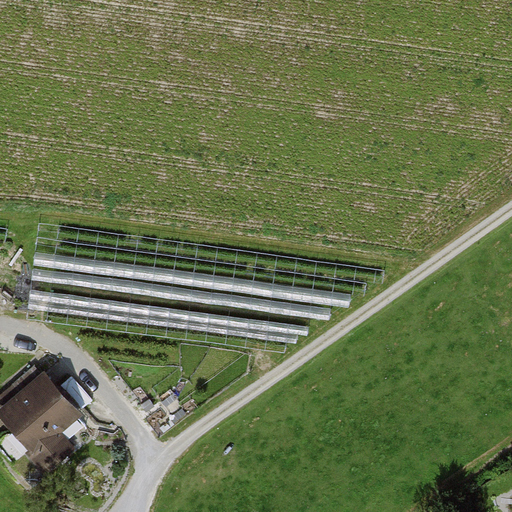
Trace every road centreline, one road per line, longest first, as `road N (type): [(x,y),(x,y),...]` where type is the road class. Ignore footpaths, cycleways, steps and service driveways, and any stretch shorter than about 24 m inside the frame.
road 1 (track): [(132,511),(160,461),(511,214)]
road 2 (track): [(0,330),(54,340),(160,461)]
